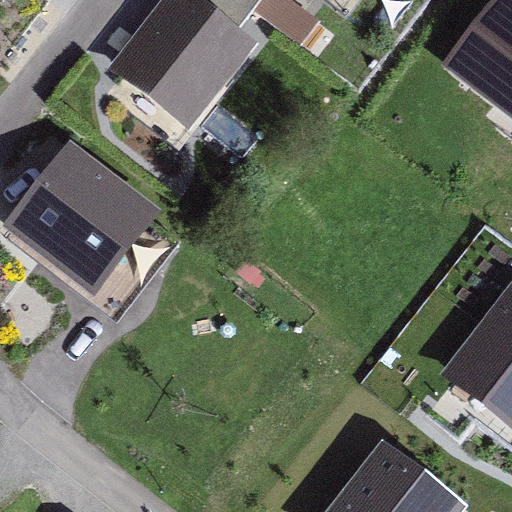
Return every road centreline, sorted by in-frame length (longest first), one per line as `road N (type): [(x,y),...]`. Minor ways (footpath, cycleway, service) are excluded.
road 1 (residential): [(0,387),(146,511)]
road 2 (residential): [(96,0),(0,126)]
